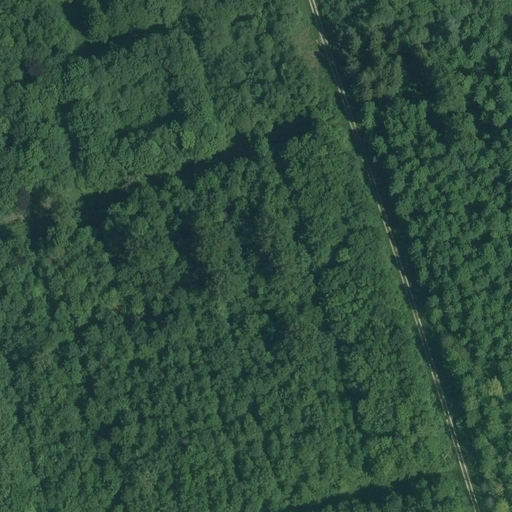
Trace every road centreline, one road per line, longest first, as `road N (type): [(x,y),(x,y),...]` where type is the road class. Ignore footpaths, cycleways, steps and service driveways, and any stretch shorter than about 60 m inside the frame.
road 1 (track): [(310,0),(476,511)]
road 2 (track): [(463,469),(301,511)]
